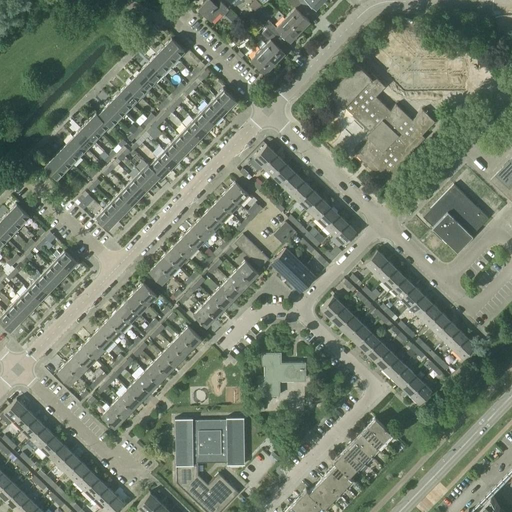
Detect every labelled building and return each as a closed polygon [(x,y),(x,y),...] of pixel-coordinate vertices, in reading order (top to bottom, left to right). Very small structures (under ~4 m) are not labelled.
[(222,15),(229,9),(219,0),(216,0),(214,3),(210,0),(205,0),(198,8),(210,20),(219,12),(222,15)] [(256,0),(254,0),(249,5),(255,11),(261,5),(256,0)] [(309,20),(301,13),(305,8),(296,0),(286,0),(294,7),(284,17),(299,30),(309,20)] [(322,0),(296,0),(305,8),(310,4),(315,8),(322,0)] [(260,10),(254,15),(261,22),(266,16),(260,10)] [(228,11),(224,15),(230,22),(235,17),(228,11)] [(299,30),(284,17),(275,26),(268,19),(263,24),(266,27),(277,37),(281,33),(289,40),(299,30)] [(280,48),(274,43),(278,38),(277,37),(266,27),(261,33),(268,40),(260,48),(274,62),(275,61),(275,60),(283,52),(280,48)] [(236,45),(245,34),(240,29),(230,39),(236,45)] [(390,31),(368,54),(405,90),(464,89),(463,57),(417,58),(390,31)] [(183,50),(170,37),(163,45),(176,57),(183,50)] [(176,57),(163,45),(156,52),(169,65),(176,57)] [(274,62),(260,48),(250,58),(260,69),(261,68),(264,72),(273,63),(274,62)] [(169,65),(156,52),(148,60),(161,73),(169,65)] [(161,73),(148,60),(141,68),(154,80),(161,73)] [(421,133),(434,119),(422,108),(412,118),(396,103),(390,109),(375,95),(385,85),(371,72),(369,74),(356,61),(343,74),(337,68),(324,82),(330,88),(327,91),(342,106),(343,105),(369,130),(365,134),(369,138),(355,153),(379,177),(382,173),(392,184),(405,171),(397,164),(424,136),(421,133)] [(154,80),(141,68),(134,75),(146,88),(154,80)] [(203,78),(208,73),(204,70),(199,75),(203,78)] [(189,80),(194,75),(191,71),(185,77),(189,80)] [(146,88),(134,75),(126,83),(139,96),(146,88)] [(139,96),(126,83),(119,91),(132,103),(139,96)] [(188,93),(193,88),(189,85),(184,90),(188,93)] [(174,95),(179,90),(176,87),(171,92),(174,95)] [(235,99),(222,87),(215,95),(227,107),(235,99)] [(132,103),(119,91),(111,98),(124,111),(132,103)] [(227,107),(215,95),(207,102),(220,115),(227,107)] [(124,111),(111,98),(104,106),(117,119),(124,111)] [(173,109),(178,104),(175,100),(170,105),(173,109)] [(159,110),(164,105),(161,102),(156,107),(159,110)] [(220,115),(207,102),(200,110),(213,122),(220,115)] [(117,119),(104,106),(97,113),(107,124),(109,126),(117,119)] [(213,122),(200,110),(192,118),(205,130),(213,122)] [(163,119),(168,114),(165,111),(160,116),(163,119)] [(107,124),(97,113),(95,112),(87,120),(100,132),(107,124)] [(149,121),(154,116),(151,112),(146,117),(149,121)] [(158,124),(163,119),(160,116),(155,120),(158,124)] [(145,125),(149,121),(146,117),(141,122),(145,125)] [(205,130),(192,118),(185,125),(198,138),(205,130)] [(100,132),(87,120),(80,127),(93,140),(100,132)] [(198,138),(185,125),(178,133),(190,145),(198,138)] [(148,134),(153,129),(150,126),(145,131),(148,134)] [(93,140),(80,127),(73,135),(85,147),(93,140)] [(135,136),(139,131),(136,128),(131,133),(135,136)] [(190,145),(178,133),(170,141),(183,153),(190,145)] [(85,147),(73,135),(65,143),(78,155),(85,147)] [(121,147),(125,142),(122,139),(117,144),(121,147)] [(133,150),(138,145),(135,141),(130,146),(133,150)] [(183,153),(170,141),(163,148),(175,161),(183,153)] [(78,155),(65,143),(58,150),(71,163),(78,155)] [(261,165),(275,152),(266,143),(252,157),(261,165)] [(175,161),(163,148),(155,156),(168,168),(175,161)] [(111,157),(116,152),(112,149),(107,154),(111,157)] [(71,163),(58,150),(50,158),(63,170),(71,163)] [(119,160),(124,155),(121,152),(116,157),(119,160)] [(270,174),(284,160),(275,152),(261,165),(270,174)] [(168,168),(155,156),(148,163),(159,174),(161,176),(168,168)] [(511,200),(511,156),(490,179),(511,200)] [(63,170),(50,158),(43,166),(56,178),(63,170)] [(279,183),(293,169),(284,160),(270,174),(279,183)] [(110,171),(114,166),(111,162),(106,167),(110,171)] [(159,174),(148,163),(147,162),(139,170),(152,182),(159,174)] [(96,172),(101,167),(98,164),(93,169),(96,172)] [(105,176),(110,171),(106,167),(102,172),(105,176)] [(248,173),(242,167),(239,171),(245,176),(248,173)] [(288,191),(301,178),(293,169),(279,183),(288,191)] [(152,182),(139,170),(131,177),(144,190),(152,182)] [(144,190),(131,177),(124,185),(137,197),(144,190)] [(95,186),(100,181),(96,178),(91,183),(95,186)] [(297,200),(310,186),(301,178),(288,191),(297,200)] [(81,188),(86,182),(83,179),(78,184),(81,188)] [(260,185),(254,179),(251,182),(257,188),(260,185)] [(248,193),(234,180),(226,189),(239,202),(248,193)] [(487,216),(453,183),(422,215),(432,225),(432,226),(436,230),(436,229),(442,234),(440,236),(444,240),(446,238),(456,248),(487,216)] [(137,197),(124,185),(117,192),(129,205),(137,197)] [(266,190),(260,185),(257,188),(263,194),(266,190)] [(306,209),(319,195),(310,186),(297,200),(306,209)] [(239,202),(226,189),(217,198),(231,211),(239,202)] [(129,205),(117,192),(109,200),(122,212),(129,205)] [(315,217),(328,204),(319,195),(306,209),(315,217)] [(278,202),(272,196),(269,200),(275,205),(278,202)] [(231,211),(217,198),(208,207),(222,220),(231,211)] [(122,212),(109,200),(102,208),(115,220),(122,212)] [(29,215),(16,202),(8,210),(21,223),(29,215)] [(255,202),(247,210),(253,216),(256,213),(262,207),(259,204),(258,205),(255,202)] [(284,207),(278,202),(275,205),(280,211),(284,207)] [(324,226),(337,212),(328,204),(315,217),(324,226)] [(222,220),(208,207),(200,216),(213,229),(222,220)] [(115,220),(102,208),(94,215),(107,228),(115,220)] [(21,223),(8,210),(1,218),(14,230),(21,223)] [(333,234),(346,221),(337,212),(324,226),(333,234)] [(296,219),(290,213),(287,217),(293,222),(296,219)] [(243,214),(238,219),(241,222),(245,225),(250,219),(247,216),(246,217),(243,214)] [(213,229),(200,216),(191,225),(205,238),(213,229)] [(14,230),(1,218),(0,218),(0,231),(6,238),(14,230)] [(302,225),(296,219),(293,222),(299,228),(302,225)] [(283,242),(295,230),(285,220),(273,233),(283,242)] [(342,243),(355,229),(346,221),(333,234),(342,243)] [(239,231),(245,225),(241,222),(236,227),(239,231)] [(205,238),(191,225),(182,234),(196,247),(205,238)] [(40,235),(45,230),(41,227),(37,232),(40,235)] [(314,236),(308,231),(305,234),(311,240),(314,236)] [(238,246),(247,237),(242,233),(234,242),(238,246)] [(196,247),(182,234),(173,243),(187,256),(196,247)] [(227,243),(233,237),(229,234),(224,240),(227,243)] [(320,242),(314,236),(311,240),(316,245),(320,242)] [(242,250),(251,241),(247,237),(238,246),(242,250)] [(308,243),(302,237),(299,240),(305,246),(308,243)] [(30,246),(34,241),(31,238),(26,242),(30,246)] [(222,249),(227,243),(224,240),(218,245),(222,249)] [(38,249),(43,244),(40,241),(35,246),(38,249)] [(246,254),(255,245),(251,241),(242,250),(246,254)] [(25,251),(30,246),(26,242),(21,247),(25,251)] [(187,256),(173,243),(165,252),(178,265),(187,256)] [(313,248),(308,243),(305,246),(310,251),(313,248)] [(228,254),(233,249),(230,245),(224,251),(228,254)] [(251,258),(260,249),(255,245),(246,254),(251,258)] [(56,249),(53,253),(56,256),(69,268),(76,261),(63,248),(59,252),(56,249)] [(281,270),(294,256),(285,248),(272,261),(281,270)] [(332,253),(326,248),(323,251),(329,257),(332,253)] [(372,270),(385,257),(376,248),(363,262),(372,270)] [(255,262),(264,253),(260,249),(251,258),(255,262)] [(28,259),(33,254),(30,251),(25,256),(28,259)] [(178,265),(165,252),(156,261),(170,274),(178,265)] [(210,261),(215,255),(212,252),(207,258),(210,261)] [(15,261),(20,256),(16,253),(11,258),(15,261)] [(259,267),(268,258),(264,253),(255,262),(259,267)] [(326,260),(320,254),(317,258),(323,263),(326,260)] [(24,264),(28,259),(25,256),(20,261),(24,264)] [(69,268),(56,256),(49,264),(61,276),(69,268)] [(290,279),(303,265),(294,256),(281,270),(290,279)] [(381,279),(394,265),(385,257),(372,270),(381,279)] [(10,266),(15,261),(11,258),(7,263),(10,266)] [(204,266),(210,261),(207,258),(201,263),(204,266)] [(216,266),(222,261),(218,258),(213,263),(216,266)] [(258,272),(244,259),(235,268),(249,281),(258,272)] [(170,274),(156,261),(147,270),(161,283),(170,274)] [(210,272),(216,266),(213,263),(207,269),(210,272)] [(61,276),(49,264),(41,271),(54,284),(61,276)] [(299,288),(312,274),(303,265),(290,279),(299,288)] [(390,288),(403,274),(394,265),(381,279),(390,288)] [(14,275),(18,270),(15,266),(10,271),(14,275)] [(249,281),(235,268),(227,277),(240,290),(249,281)] [(192,279),(198,273),(195,269),(189,275),(192,279)] [(54,284),(41,271),(34,279),(46,291),(54,284)] [(358,278),(352,273),(349,276),(355,282),(358,278)] [(399,296),(412,283),(403,274),(390,288),(399,296)] [(187,284),(192,279),(189,275),(184,281),(187,284)] [(199,284),(204,279),(201,275),(195,281),(199,284)] [(240,290),(227,277),(218,286),(232,299),(240,290)] [(46,291),(34,279),(26,287),(39,299),(46,291)] [(352,285),(347,279),(343,282),(349,288),(352,285)] [(156,294),(142,281),(133,290),(147,303),(156,294)] [(193,290),(199,284),(195,281),(190,287),(193,290)] [(408,305),(421,291),(412,283),(399,296),(408,305)] [(370,290),(365,285),(361,288),(367,293),(370,290)] [(232,299),(218,286),(209,295),(223,308),(232,299)] [(39,299),(26,287),(19,294),(32,307),(39,299)] [(175,296),(181,291),(177,287),(172,293),(175,296)] [(147,303),(133,290),(125,299),(138,312),(147,303)] [(376,296),(370,290),(367,293),(373,299),(376,296)] [(364,296),(359,291),(356,294),(361,299),(364,296)] [(417,314),(430,300),(421,291),(408,305),(417,314)] [(181,302),(187,297),(184,293),(178,299),(181,302)] [(328,316),(341,302),(332,293),(319,307),(328,316)] [(32,307),(19,294),(11,302),(24,314),(32,307)] [(223,308),(209,295),(201,304),(214,317),(223,308)] [(370,302),(364,296),(361,299),(367,305),(370,302)] [(138,312),(125,299),(116,308),(130,321),(138,312)] [(426,322),(439,309),(430,300),(417,314),(426,322)] [(24,314),(11,302),(4,310),(17,322),(24,314)] [(337,324),(350,311),(341,302),(328,316),(337,324)] [(388,307),(382,302),(379,305),(385,311),(388,307)] [(167,305),(161,311),(164,314),(170,308),(169,307),(171,305),(169,303),(167,305)] [(214,317),(201,304),(192,313),(206,326),(214,317)] [(394,313),(388,307),(385,311),(391,316),(394,313)] [(130,321),(116,308),(107,317),(121,330),(130,321)] [(382,313),(377,308),(373,311),(379,317),(382,313)] [(435,331),(448,317),(439,309),(426,322),(435,331)] [(17,322),(4,310),(0,313),(0,320),(9,330),(17,322)] [(170,320),(176,314),(173,311),(167,316),(170,320)] [(346,333),(359,319),(350,311),(337,324),(346,333)] [(388,319),(382,313),(379,317),(385,322),(388,319)] [(121,330),(107,317),(99,326),(112,339),(121,330)] [(152,326),(158,320),(155,317),(149,323),(152,326)] [(444,339),(457,326),(448,317),(435,331),(444,339)] [(355,342),(368,328),(359,319),(346,333),(355,342)] [(406,325),(400,319),(397,322),(403,328),(406,325)] [(147,332),(152,326),(149,323),(143,329),(147,332)] [(159,332),(164,326),(161,323),(155,328),(159,332)] [(200,337),(187,324),(178,333),(192,346),(200,337)] [(400,331),(394,325),(391,328),(397,334),(400,331)] [(412,330),(406,325),(403,328),(409,334),(412,330)] [(112,339),(99,326),(90,335),(104,348),(112,339)] [(453,348),(466,334),(457,326),(444,339),(453,348)] [(153,338),(159,332),(155,328),(149,334),(153,338)] [(364,350),(377,337),(368,328),(355,342),(364,350)] [(406,336),(400,331),(397,334),(403,340),(406,336)] [(192,346),(178,333),(169,342),(183,355),(192,346)] [(462,357),(475,343),(466,334),(453,348),(462,357)] [(104,348),(90,335),(81,344),(95,357),(104,348)] [(135,344),(141,338),(137,335),(132,341),(135,344)] [(424,342),(418,336),(415,340),(421,345),(424,342)] [(373,359),(386,345),(377,337),(364,350),(373,359)] [(129,350),(135,344),(132,341),(126,346),(129,350)] [(141,349),(147,344),(143,341),(138,346),(141,349)] [(183,355),(169,342),(161,351),(174,364),(183,355)] [(418,348),(412,342),(409,346),(415,351),(418,348)] [(430,347),(424,342),(421,345),(426,351),(430,347)] [(95,357),(81,344),(73,353),(87,366),(95,357)] [(382,368),(395,354),(386,345),(373,359),(382,368)] [(136,355),(141,349),(138,346),(132,352),(136,355)] [(424,353),(418,348),(415,351),(420,357),(424,353)] [(174,364),(161,351),(152,360),(166,373),(174,364)] [(305,375),(305,361),(293,361),(281,361),(281,356),(281,351),(261,351),(261,364),(264,364),(264,375),(262,375),(258,375),(258,390),(262,390),(265,390),(265,394),(279,394),(279,380),(281,380),(281,379),(293,379),(293,375),(296,375),(305,375)] [(87,366),(73,353),(64,362),(78,375),(87,366)] [(118,362),(123,356),(120,353),(115,359),(118,362)] [(442,359),(436,353),(433,357),(439,363),(442,359)] [(391,376),(404,363),(395,354),(382,368),(391,376)] [(124,367),(129,362),(126,358),(121,364),(124,367)] [(112,367),(118,362),(115,359),(109,364),(112,367)] [(436,365),(430,359),(427,363),(433,368),(436,365)] [(447,365),(442,359),(439,363),(444,368),(447,365)] [(166,373),(152,360),(143,369),(157,382),(166,373)] [(78,375),(64,362),(56,371),(69,384),(78,375)] [(400,385),(413,371),(404,363),(391,376),(400,385)] [(118,373),(124,367),(121,364),(115,370),(118,373)] [(442,371),(436,365),(433,368),(438,374),(442,371)] [(157,382),(143,369),(135,378),(148,391),(157,382)] [(100,379),(106,374),(103,371),(97,376),(100,379)] [(409,393),(422,380),(413,371),(400,385),(409,393)] [(95,385),(100,379),(97,376),(92,382),(95,385)] [(107,385),(112,380),(109,376),(103,382),(107,385)] [(148,391),(135,378),(126,387),(140,400),(148,391)] [(418,402),(431,389),(422,380),(409,393),(418,402)] [(101,391),(107,385),(103,382),(98,388),(101,391)] [(140,400),(126,387),(117,396),(131,409),(140,400)] [(83,397),(89,392),(85,389),(80,394),(83,397)] [(89,403),(95,398),(91,394),(86,400),(89,403)] [(131,409),(117,396),(109,405),(122,418),(131,409)] [(16,397),(0,413),(0,416),(8,424),(12,419),(25,406),(16,397)] [(122,418),(109,405),(100,414),(114,427),(122,418)] [(21,428),(34,415),(25,406),(12,419),(21,428)] [(30,437),(43,423),(34,415),(21,428),(30,437)] [(192,417),(174,417),(175,464),(176,481),(207,511),(217,511),(238,491),(218,472),(207,483),(197,473),(197,461),(220,461),(220,459),(224,459),(226,459),(226,463),(244,463),(243,416),(225,416),(225,417),(225,420),(220,420),(220,418),(197,419),(197,421),(192,421),(192,417)] [(390,431),(374,416),(367,423),(383,439),(390,431)] [(39,445),(52,432),(43,423),(30,437),(39,445)] [(383,439),(367,423),(360,430),(376,446),(383,439)] [(376,446),(360,430),(352,438),(368,454),(376,446)] [(48,454),(61,441),(52,432),(39,445),(48,454)] [(10,439),(5,434),(1,437),(7,442),(10,439)] [(368,454),(352,438),(346,445),(362,460),(368,454)] [(16,445),(10,439),(7,442),(13,448),(16,445)] [(56,463),(70,449),(61,441),(48,454),(56,463)] [(10,451),(4,445),(1,448),(7,454),(10,451)] [(362,460),(346,445),(339,452),(355,467),(362,460)] [(65,471),(79,458),(70,449),(56,463),(65,471)] [(28,456),(22,451),(19,454),(25,460),(28,456)] [(273,451),(269,455),(275,461),(279,457),(278,456),(273,451)] [(355,467),(339,452),(332,459),(335,462),(348,474),(349,474),(355,467)] [(34,462),(28,456),(25,460),(31,465),(34,462)] [(22,462),(16,457),(13,460),(19,466),(22,462)] [(74,480),(88,467),(79,458),(65,471),(74,480)] [(28,468),(22,462),(19,466),(25,471),(28,468)] [(335,462),(328,469),(344,484),(351,477),(349,474),(348,474),(335,462)] [(83,489),(96,475),(88,467),(74,480),(83,489)] [(0,485),(8,477),(0,468),(0,485)] [(46,474),(40,468),(37,471),(43,477),(46,474)] [(344,484),(328,469),(321,476),(337,491),(344,484)] [(40,480),(34,474),(31,477),(37,483),(40,480)] [(52,479),(46,474),(43,477),(49,482),(52,479)] [(92,497),(105,484),(96,475),(83,489),(92,497)] [(337,491),(321,476),(314,483),(330,499),(337,491)] [(0,495),(4,499),(17,485),(8,477),(0,485),(0,495)] [(46,485),(40,480),(37,483),(43,489),(46,485)] [(314,483),(308,490),(321,503),(323,506),(330,499),(314,483)] [(101,506),(114,493),(105,484),(92,497),(101,506)] [(13,508),(26,494),(17,485),(4,499),(13,508)] [(64,491),(58,485),(55,489),(61,494),(64,491)] [(321,503),(308,490),(305,487),(297,495),(314,510),(321,503)] [(69,497),(64,491),(61,494),(66,500),(69,497)] [(144,511),(146,511),(158,500),(149,491),(137,504),(144,511)] [(58,497),(52,492),(49,495),(55,500),(58,497)] [(107,511),(112,511),(123,501),(114,493),(101,506),(107,511)] [(502,511),(492,493),(491,493),(475,510),(476,510),(473,511),(502,511)] [(17,511),(26,511),(35,503),(26,494),(13,508),(17,511)] [(312,511),(314,510),(297,495),(290,502),(300,511),(312,511)] [(63,503),(58,497),(55,500),(60,506),(63,503)] [(163,511),(167,508),(158,500),(146,511),(163,511)] [(300,511),(290,502),(283,509),(286,511),(300,511)] [(43,511),(44,511),(35,503),(26,511),(43,511)] [(82,508),(76,503),(73,506),(79,511),(82,508)]
